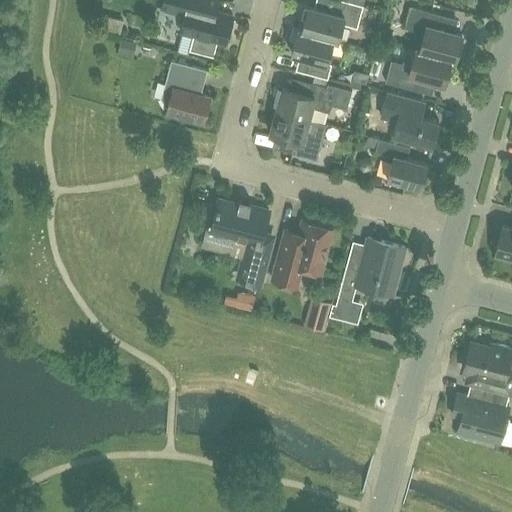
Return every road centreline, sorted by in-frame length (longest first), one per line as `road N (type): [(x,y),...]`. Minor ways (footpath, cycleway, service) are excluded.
road 1 (residential): [(453,229),(243,161),(234,139),(269,0)]
road 2 (unclassified): [(379,511),(439,287)]
road 3 (unclassified): [(453,229),(511,26)]
